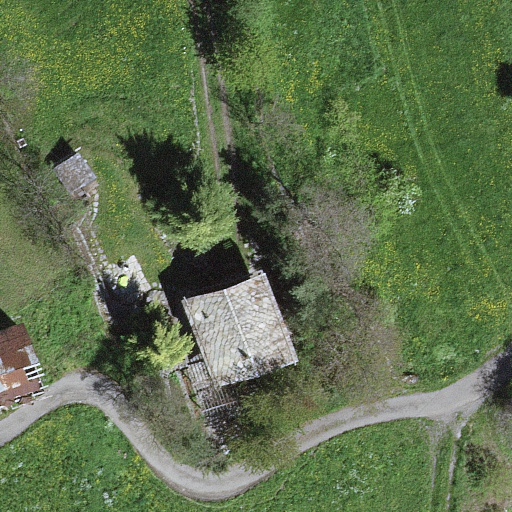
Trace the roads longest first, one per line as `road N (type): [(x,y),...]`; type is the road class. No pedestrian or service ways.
road 1 (track): [(0,431),(55,396),(89,390),(114,400),(160,457),(216,481),(323,426),(443,399),(511,359)]
road 2 (track): [(207,202),(203,70),(187,0)]
